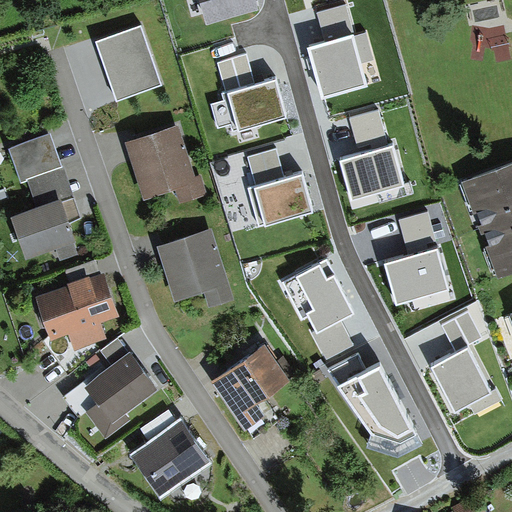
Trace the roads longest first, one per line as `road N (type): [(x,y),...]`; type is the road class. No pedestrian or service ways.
road 1 (residential): [(469,475),(346,245),(276,0)]
road 2 (residential): [(275,511),(151,325),(55,54)]
road 3 (residential): [(0,397),(141,511)]
